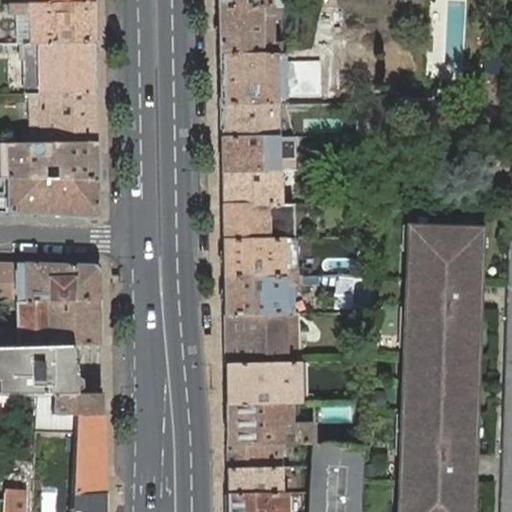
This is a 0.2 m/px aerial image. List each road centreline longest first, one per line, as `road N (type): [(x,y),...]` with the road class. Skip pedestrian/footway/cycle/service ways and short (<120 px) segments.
road 1 (primary): [(196,511),(175,0)]
road 2 (primary): [(135,0),(144,238)]
road 3 (secondary): [(149,365),(164,511)]
road 4 (primary): [(149,365),(146,511)]
road 5 (residential): [(144,238),(0,235)]
road 6 (primary): [(144,238),(149,365)]
